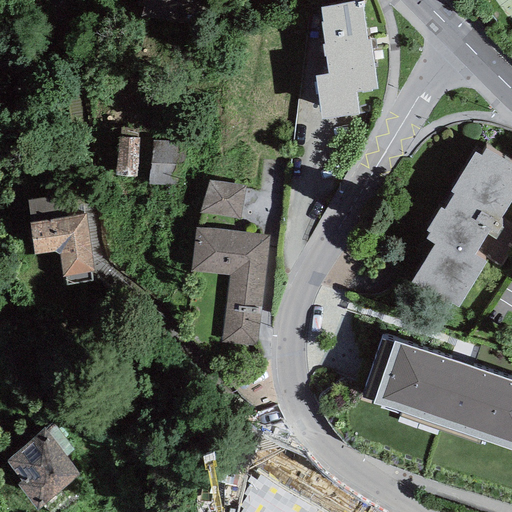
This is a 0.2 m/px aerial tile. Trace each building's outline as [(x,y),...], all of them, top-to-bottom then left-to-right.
[(144,0),(140,17),(185,28),(191,0),(144,0)] [(511,0),(498,0),(511,19),(511,0)] [(362,1),(320,7),(322,22),(321,22),(324,44),(322,44),(323,56),(326,55),(329,74),(315,76),(321,120),(358,115),(355,92),(361,92),(361,94),(373,92),(372,91),(377,90),(370,39),(367,39),(362,1)] [(183,142),(152,140),(148,185),(180,188),(183,142)] [(511,198),(511,164),(486,148),(481,156),(474,152),(450,192),(453,194),(444,209),(440,207),(426,230),(430,233),(426,239),(434,244),(410,282),(450,307),(452,304),(458,308),(487,263),(474,255),(487,234),(496,240),(507,222),(500,218),(511,198)] [(245,186),(204,181),(200,214),(241,219),(245,186)] [(69,194),(27,200),(30,223),(73,217),(69,194)] [(73,217),(30,223),(33,255),(55,251),(59,252),(62,277),(93,272),(85,215),(73,217)] [(269,235),(195,227),(191,272),(229,276),(222,343),(257,346),(269,235)] [(511,382),(395,343),(381,338),(360,398),(511,449),(511,382)] [(45,431),(43,428),(5,461),(21,480),(16,486),(36,511),(37,511),(79,475),(67,457),(74,451),(53,425),(45,431)] [(327,511),(257,470),(230,511),(327,511)]
